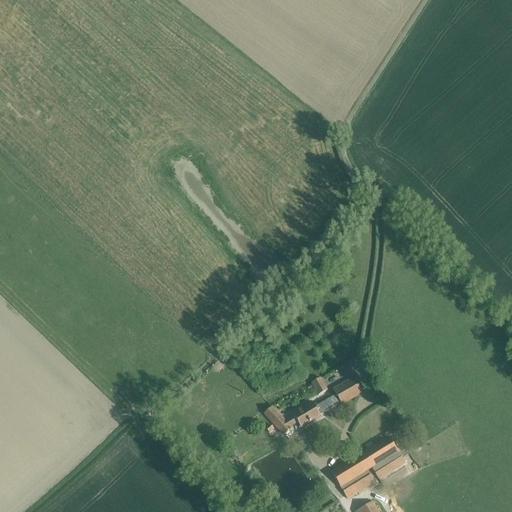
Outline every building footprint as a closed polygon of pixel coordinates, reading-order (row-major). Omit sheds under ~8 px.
[(336,408),(341,405),(342,406),(363,393),(353,377),(333,389),(336,395),(330,398),(336,408)] [(328,390),(321,378),(311,383),(318,396),(328,390)] [(293,415),(285,420),(272,406),(264,414),(283,436),(292,428),(291,427),(297,423),(301,430),(321,417),(312,401),(292,413),(293,415)] [(274,429),(270,424),(264,429),(269,434),(274,429)] [(341,488),(368,471),(371,469),(398,452),(388,437),(331,472),(341,488)] [(406,463),(398,452),(371,469),(379,480),(406,463)] [(368,471),(341,488),(348,499),(375,483),(368,471)] [(379,511),(373,501),(354,511),(379,511)]
